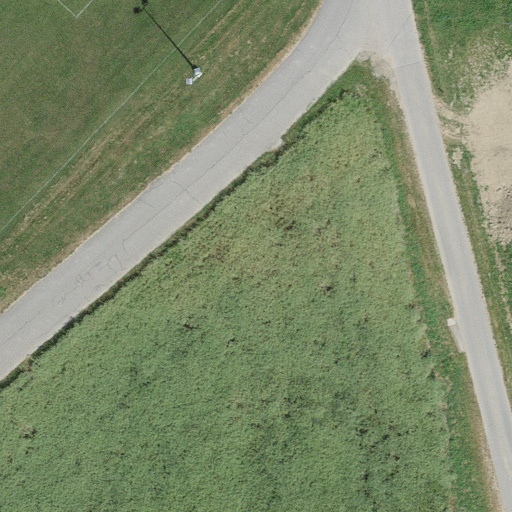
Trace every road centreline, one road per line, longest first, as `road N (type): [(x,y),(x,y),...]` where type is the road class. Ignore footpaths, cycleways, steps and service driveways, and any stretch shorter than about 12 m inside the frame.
road 1 (track): [(356,0),(297,83),(229,153),(0,364)]
road 2 (unclassified): [(378,0),(413,88),(511,480)]
